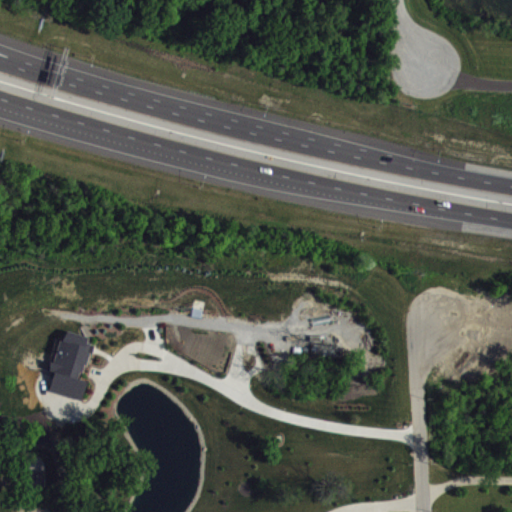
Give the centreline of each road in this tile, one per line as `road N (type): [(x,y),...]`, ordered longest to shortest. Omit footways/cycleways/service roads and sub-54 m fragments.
road 1 (motorway): [(0,89),(130,134),(511,212)]
road 2 (motorway): [(511,185),(237,128),(0,64)]
road 3 (residential): [(423,511),(416,358),(436,317)]
road 4 (motorway): [(146,104),(0,43)]
road 5 (motorway): [(0,110),(130,134)]
